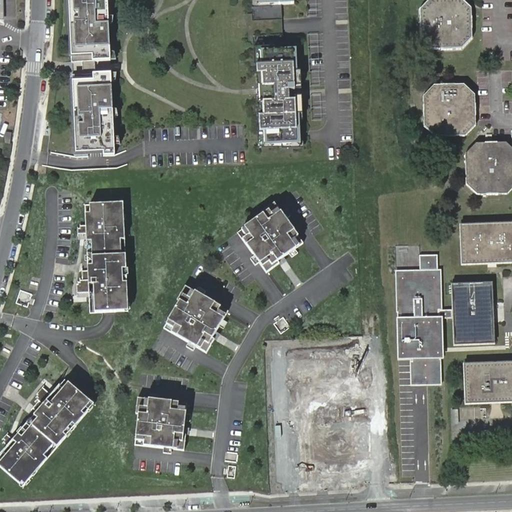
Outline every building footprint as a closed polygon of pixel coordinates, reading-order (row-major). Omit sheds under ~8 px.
[(69,0),(72,63),(83,63),(84,75),(72,76),(76,154),(104,153),(104,157),(115,157),(111,74),(96,75),(95,62),(111,62),(108,0),(69,0)] [(461,0),(434,0),(430,0),(420,12),(421,40),(431,51),(462,50),(473,40),(472,10),(461,0)] [(295,50),(255,51),(260,148),(299,146),(295,50)] [(465,85),(435,86),(425,98),(425,126),(436,136),(467,136),(478,125),(476,95),(465,85)] [(511,149),(505,143),(474,144),(464,156),(465,184),(475,195),(506,194),(511,188),(511,149)] [(302,244),(273,203),(260,212),(262,215),(237,232),(265,273),(284,260),(282,258),(302,244)] [(124,204),(86,206),(90,314),(111,313),(129,312),(124,204)] [(511,224),(455,226),(456,264),(511,262),(511,224)] [(438,256),(420,256),(420,271),(396,272),(398,360),(411,360),(412,386),(441,386),(440,359),(443,359),(442,320),(452,319),(452,310),(443,310),(441,269),(438,269),(438,256)] [(491,283),(451,284),(452,310),(452,319),(453,345),(493,343),(491,283)] [(226,311),(183,286),(175,300),(177,301),(162,328),(205,353),(216,333),(214,332),(226,311)] [(344,481),(365,481),(364,431),(364,425),(362,362),(320,365),(322,427),(323,442),(337,441),(337,454),(341,450),(348,450),(348,441),(354,441),(354,456),(350,456),(350,462),(344,463),(344,469),(338,469),(331,469),(327,475),(331,480),(344,479),(344,481)] [(511,362),(458,363),(460,405),(511,402),(511,362)] [(81,393),(66,380),(0,456),(0,466),(24,487),(95,405),(81,393)] [(188,406),(139,399),(137,415),(139,416),(135,447),(184,453),(187,430),(185,430),(188,406)] [(341,450),(337,454),(338,469),(344,469),(344,463),(350,462),(350,456),(354,456),(354,441),(348,441),(348,450),(341,450)] [(284,486),(283,452),(275,452),(275,461),(272,461),(272,467),(275,467),(276,487),(284,486)] [(310,453),(294,453),(295,476),(297,479),(312,478),(311,460),(310,459),(310,453)]
